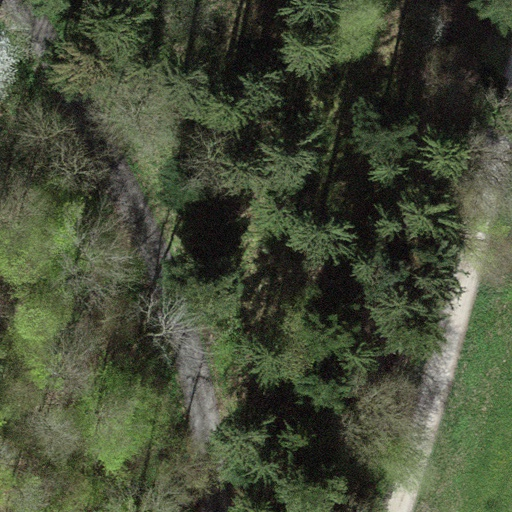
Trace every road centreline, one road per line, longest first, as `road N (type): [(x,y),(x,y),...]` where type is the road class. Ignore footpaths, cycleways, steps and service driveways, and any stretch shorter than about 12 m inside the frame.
road 1 (unclassified): [(13,0),(121,180),(169,283),(190,345),(220,511)]
road 2 (track): [(511,92),(402,511)]
